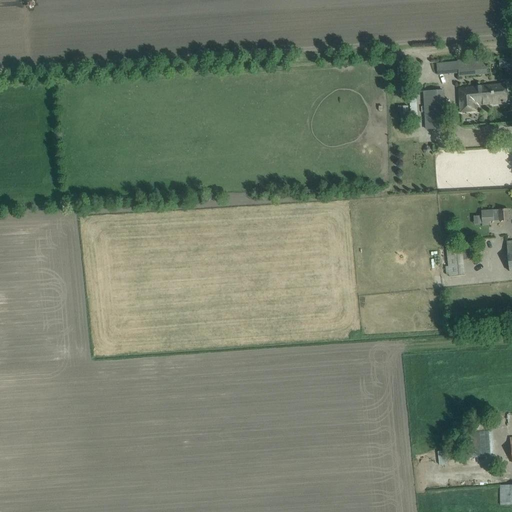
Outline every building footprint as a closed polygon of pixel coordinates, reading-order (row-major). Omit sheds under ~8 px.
[(499,58),(489,59),(457,61),(457,76),(485,74),(485,69),(511,67),(511,60),(511,58),(499,59),(499,58)] [(506,84),(496,85),(459,88),(460,113),(478,111),(477,104),(493,102),(493,104),(507,103),(506,84)] [(435,90),(424,91),(427,129),(446,128),(444,89),(435,89),(435,90)] [(400,117),(410,117),(409,105),(400,106),(400,117)] [(509,220),(508,209),(482,211),(482,225),(489,225),(488,221),(509,220)] [(448,266),(446,266),(446,275),(449,275),(450,277),(465,276),(464,260),(468,260),(467,247),(447,249),(448,266)] [(457,326),(462,319),(456,316),(451,323),(457,326)] [(489,431),(464,433),(466,460),(491,458),(489,431)] [(511,485),(500,485),(500,505),(511,504),(511,485)]
